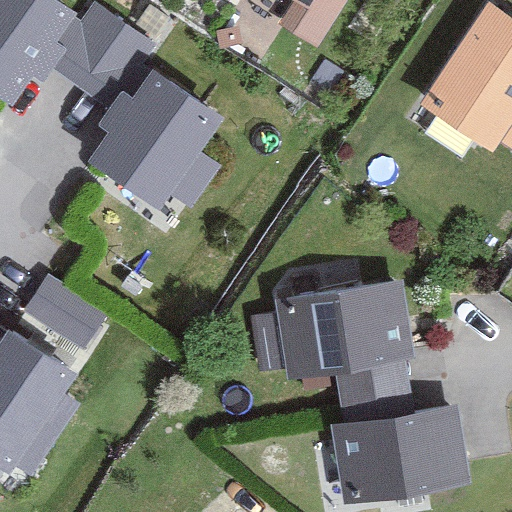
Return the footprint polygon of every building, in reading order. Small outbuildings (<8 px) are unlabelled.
[(56,0),(0,0),(0,98),(13,107),(34,76),(45,83),(54,70),(68,49),(58,43),(76,16),(78,14),(56,0)] [(326,0),(291,0),(316,16),(326,0)] [(511,111),(511,10),(496,0),(475,0),(416,93),(493,142),(511,111)] [(95,1),(82,20),(76,16),(58,43),(68,49),(54,70),(110,108),(122,90),(133,98),(153,69),(144,63),(158,44),(95,1)] [(108,132),(88,161),(160,210),(171,194),(192,208),(221,165),(202,152),(225,118),(153,69),(133,98),(122,90),(110,108),(98,126),(108,132)] [(109,316),(52,275),(28,308),(85,350),(109,316)] [(403,279),(281,291),(290,383),(324,380),(336,500),(486,485),(476,392),(415,398),(403,279)] [(16,336),(0,362),(0,462),(22,476),(83,378),(16,336)]
